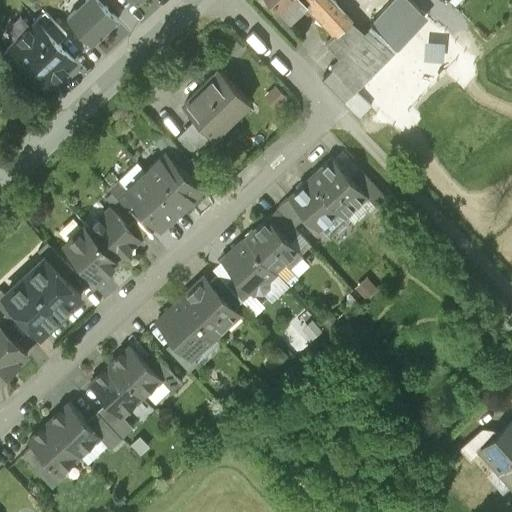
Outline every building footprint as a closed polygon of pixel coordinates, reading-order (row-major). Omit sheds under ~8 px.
[(85,0),(67,18),(92,44),(118,19),(99,0),(85,0)] [(271,0),(290,19),(306,3),(303,0),(271,0)] [(352,18),(334,0),(303,0),(306,3),(334,32),(336,33),(352,18)] [(413,0),(392,0),(364,31),(341,56),(331,67),(332,67),(322,78),(359,116),(370,104),(354,89),(397,48),(388,40),(419,5),(413,0)] [(37,21),(58,43),(66,35),(45,12),(36,20),(37,21)] [(364,31),(352,18),(336,33),(334,32),(325,41),(341,56),(364,31)] [(28,63),(48,85),(74,60),(58,43),(37,21),(11,45),(12,46),(28,63)] [(19,71),(28,63),(12,46),(3,54),(19,71)] [(196,116),(213,135),(215,134),(212,132),(246,98),(249,101),(250,100),(220,69),(183,104),(196,116)] [(213,135),(196,116),(177,135),(195,154),(213,135)] [(166,151),(181,168),(190,159),(165,133),(155,142),(165,152),(166,151)] [(166,151),(165,152),(146,171),(180,207),(200,188),(181,168),(166,151)] [(350,175),(332,156),(309,178),(339,210),(344,215),(367,194),(367,193),(350,175)] [(350,175),(367,193),(367,194),(373,201),(383,193),(358,166),(350,175)] [(180,207),(146,171),(127,188),(126,189),(137,202),(160,226),(180,207)] [(339,210),(309,178),(288,196),(305,215),(318,229),(320,227),(339,210)] [(128,210),(137,202),(126,189),(127,188),(118,179),(108,188),(128,210)] [(294,226),(305,215),(288,196),(276,207),(277,208),(294,226)] [(127,227),(110,208),(89,227),(118,258),(124,252),(131,252),(131,245),(138,238),(127,227)] [(277,208),(267,217),(290,242),(300,232),(294,226),(277,208)] [(344,215),(339,210),(320,227),(330,237),(348,220),(344,215)] [(267,217),(244,238),(275,270),(284,262),(288,266),(301,254),(297,249),(298,249),(290,242),(267,217)] [(127,227),(138,238),(143,244),(152,236),(136,218),(127,227)] [(118,258),(89,227),(85,222),(65,241),(80,257),(98,276),(98,275),(118,258)] [(300,232),(290,242),(298,249),(307,240),(300,232)] [(275,270),(244,238),(223,258),(236,273),(254,292),(254,291),(262,291),(267,286),(268,279),(276,271),(275,270)] [(54,248),(45,256),(67,280),(76,272),(71,266),(54,248)] [(67,280),(45,256),(25,275),(61,314),(81,295),(67,280)] [(98,275),(98,276),(80,257),(71,266),(76,272),(93,290),(103,281),(98,275)] [(296,275),(288,266),(284,262),(275,270),(276,271),(287,283),(296,275)] [(244,301),(254,292),(236,273),(226,282),(242,300),(244,301)] [(242,300),(226,282),(218,274),(209,282),(233,308),(242,300)] [(61,314),(25,275),(5,293),(4,294),(24,315),(40,333),(61,314)] [(209,282),(203,276),(180,298),(214,335),(238,313),(233,308),(209,282)] [(0,307),(5,313),(15,323),(24,315),(4,294),(5,293),(0,288),(0,307)] [(214,335),(180,298),(157,319),(171,334),(192,356),(214,335)] [(0,317),(0,324),(15,341),(24,333),(15,323),(5,313),(0,317)] [(15,341),(0,324),(0,365),(6,373),(27,353),(15,341)] [(192,356),(171,334),(160,343),(187,373),(197,363),(192,356)] [(148,363),(130,344),(110,363),(141,396),(160,378),(161,377),(148,363)] [(148,363),(161,377),(160,378),(172,391),(182,381),(157,355),(148,363)] [(141,396),(110,363),(90,383),(107,401),(120,416),(122,414),(141,396)] [(86,420),(69,401),(49,421),(80,454),(99,436),(100,435),(86,420)] [(122,414),(120,416),(107,401),(97,411),(121,437),(133,426),(122,414)] [(110,448),(121,437),(97,411),(86,420),(100,435),(99,436),(110,448)] [(511,416),(490,437),(479,447),(480,448),(500,470),(503,467),(511,477),(511,481),(511,482),(511,483),(511,416)] [(80,454),(49,421),(28,440),(32,444),(59,473),(60,472),(80,454)] [(480,448),(479,447),(490,437),(481,427),(460,445),(471,456),(480,448)] [(60,472),(59,473),(32,444),(21,454),(52,487),(64,476),(60,472)]
